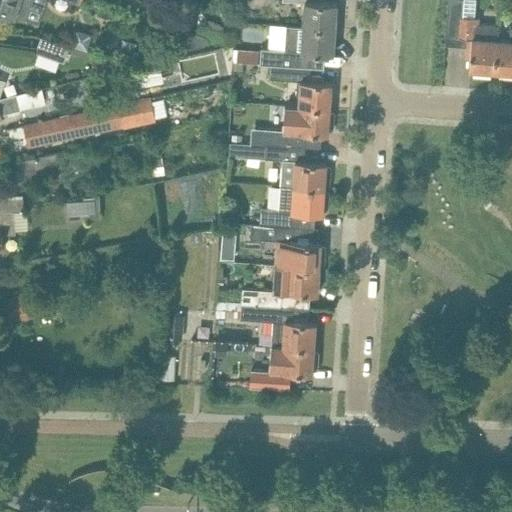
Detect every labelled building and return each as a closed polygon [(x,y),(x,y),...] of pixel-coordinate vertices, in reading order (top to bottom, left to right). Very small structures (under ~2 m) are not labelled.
[(25,19),(25,18),(31,0),(0,0),(0,9),(2,11),(25,19)] [(314,0),(290,0),(306,1),(304,25),(335,28),(337,2),(314,1),(314,0)] [(463,0),(448,0),(446,24),(445,45),(466,47),(466,57),(470,58),(469,69),(495,70),(499,25),(478,23),(478,18),(462,16),(463,0)] [(304,25),(286,24),(285,49),(261,47),(260,63),(271,64),(271,63),(311,65),(311,52),(334,53),(335,28),(304,25)] [(499,25),(495,70),(511,71),(511,26),(511,27),(510,40),(498,39),(499,25)] [(69,46),(41,36),(35,51),(64,61),(69,46)] [(131,88),(163,82),(159,61),(145,64),(127,67),(131,88)] [(271,63),(271,64),(270,79),(297,80),(296,94),(300,94),(299,106),(330,108),(332,82),(324,81),(324,76),(310,75),(311,65),(271,63)] [(0,96),(0,119),(3,119),(1,114),(45,101),(41,87),(0,96)] [(150,95),(23,123),(28,147),(162,118),(157,97),(151,98),(150,95)] [(330,112),(330,108),(299,106),(285,105),(285,130),(256,128),(255,141),(305,145),(306,137),(320,137),(320,133),(328,134),(329,129),(333,129),(334,112),(330,112)] [(305,155),(305,145),(255,141),(255,144),(244,143),(243,156),(283,159),(281,184),(294,185),(325,187),(325,183),(330,183),(331,166),(326,166),(327,161),(318,161),(318,156),(305,155)] [(233,142),(232,156),(243,156),(244,143),(233,142)] [(62,171),(58,152),(43,155),(16,161),(20,180),(62,171)] [(325,192),(325,187),(294,185),(292,211),(261,209),(260,222),(299,224),(300,217),(315,218),(315,213),(323,213),(323,209),(328,209),(329,192),(325,192)] [(23,193),(14,194),(0,194),(0,210),(15,210),(15,211),(23,210),(23,193)] [(15,210),(0,210),(0,248),(3,248),(2,233),(16,233),(15,224),(27,224),(27,211),(24,211),(23,210),(15,211),(15,210)] [(251,223),(251,238),(290,240),(288,265),(320,267),(320,263),(324,263),(325,246),(321,246),(321,241),(308,240),(309,226),(251,223)] [(225,225),(224,235),(235,236),(236,226),(225,225)] [(288,265),(276,264),(274,290),(242,287),(242,301),(281,304),(294,305),(295,296),(308,297),(308,293),(318,293),(320,267),(288,265)] [(30,293),(0,298),(0,313),(2,323),(35,317),(30,293)] [(281,304),(242,301),(217,300),(216,308),(216,317),(273,320),(280,321),(281,304)] [(273,320),(272,344),(314,347),(316,321),(308,321),(308,316),(293,315),(293,320),(285,319),(285,321),(280,321),(273,320)] [(314,347),(271,344),(270,370),(278,371),(288,371),(288,373),(289,373),(289,376),(305,378),(306,373),(313,373),(313,368),(317,369),(318,352),(314,352),(314,347)] [(251,370),(250,386),(276,387),(278,371),(270,370),(251,370)]
